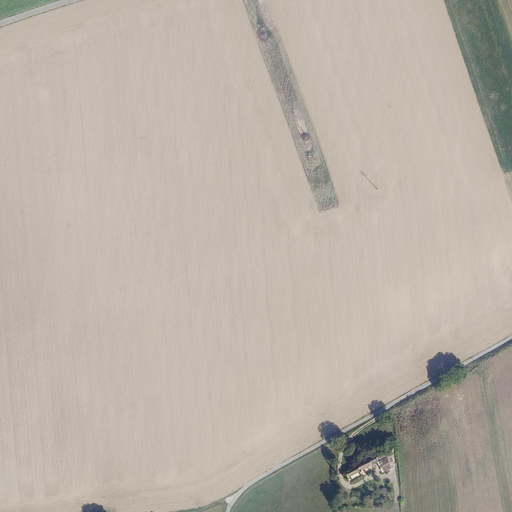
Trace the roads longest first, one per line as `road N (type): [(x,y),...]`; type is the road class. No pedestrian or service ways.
road 1 (unclassified): [(227,511),(246,486),(511,336)]
road 2 (track): [(238,0),(315,214)]
road 3 (track): [(398,511),(396,484),(374,476),(349,487),(340,475),(353,434),(381,410)]
